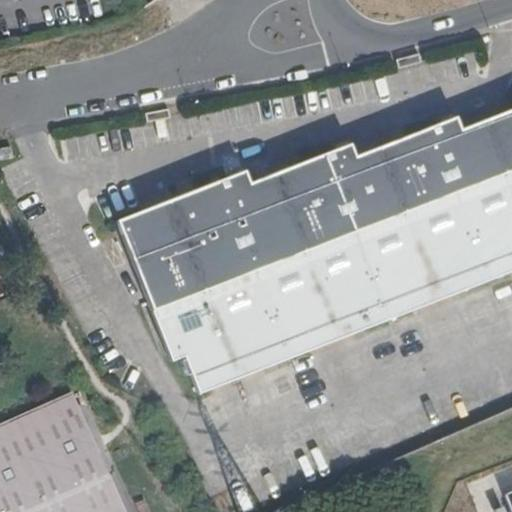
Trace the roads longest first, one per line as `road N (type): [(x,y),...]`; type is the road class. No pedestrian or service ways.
road 1 (unknown): [(52,181),(95,276),(167,398),(195,428),(226,439),(312,427),(511,333)]
road 2 (unknown): [(52,181),(480,76),(502,57),(501,10)]
road 3 (unclassified): [(204,48),(95,84),(0,102)]
road 4 (unclassified): [(204,48),(268,69),(375,42)]
road 5 (unclassified): [(375,42),(511,6)]
